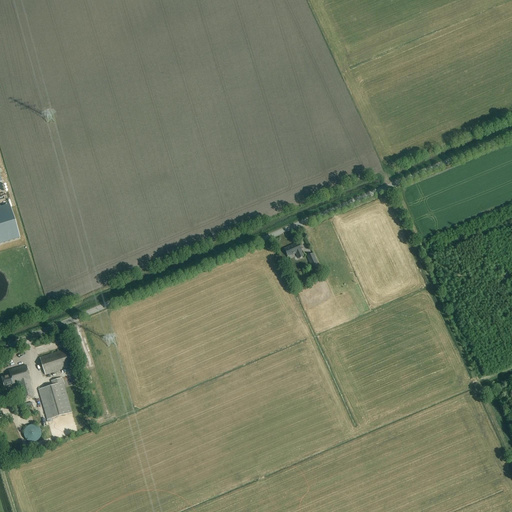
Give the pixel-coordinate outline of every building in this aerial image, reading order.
[(0,212),(0,244),(19,238),(10,210),(0,212)] [(296,253),(299,259),(303,257),(301,251),(298,243),(285,249),(288,257),(296,253)] [(307,256),(313,271),(320,268),(314,253),(307,256)] [(40,357),(46,375),(74,366),(69,348),(40,357)] [(2,377),(5,387),(20,383),(25,399),(35,396),(30,380),(31,380),(26,365),(9,370),(10,374),(2,377)] [(52,385),(39,389),(47,420),(73,412),(63,378),(51,381),(52,385)] [(40,440),(41,426),(27,426),(26,440),(40,440)]
